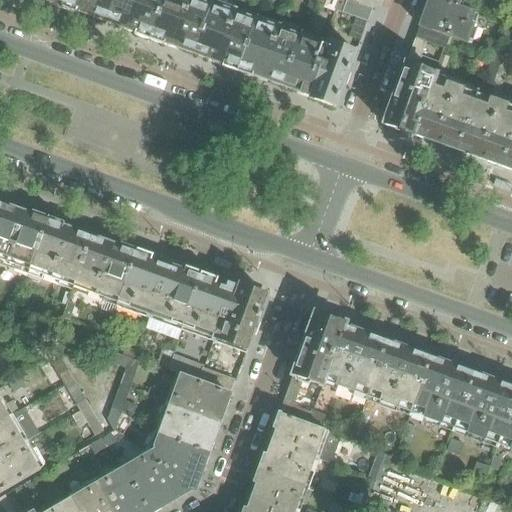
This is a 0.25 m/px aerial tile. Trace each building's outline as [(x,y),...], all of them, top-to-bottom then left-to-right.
[(62,9),(65,0),(42,0),(47,2),(47,4),(62,9)] [(106,23),(113,0),(65,0),(62,9),(76,14),(77,12),(106,23)] [(149,41),(164,0),(113,0),(106,23),(135,33),(134,36),(149,41)] [(194,55),(211,8),(191,1),(190,0),(164,0),(149,41),(164,46),(165,44),(194,55)] [(243,9),(246,1),(244,0),(238,0),(236,6),(243,9)] [(367,22),(371,11),(340,0),(337,0),(334,10),(356,18),(367,22)] [(340,0),(371,11),(374,0),(340,0)] [(475,15),(458,9),(434,0),(430,0),(420,27),(449,38),(468,45),(475,26),(471,24),(475,15)] [(434,0),(458,9),(461,0),(434,0)] [(510,9),(511,2),(511,0),(504,0),(502,6),(510,9)] [(237,73),(256,20),(213,4),(211,8),(194,55),(223,65),(222,68),(237,73)] [(282,87),(300,36),(300,35),(303,26),(287,20),(290,11),(285,9),(281,21),(282,21),(279,28),(256,20),(237,73),(252,78),(253,76),(282,87)] [(356,18),(354,24),(365,28),(367,22),(356,18)] [(354,24),(352,30),(363,34),(365,28),(354,24)] [(445,50),(449,38),(420,27),(411,52),(421,56),(426,43),(445,50)] [(352,30),(350,36),(361,40),(363,34),(352,30)] [(335,109),(356,53),(330,43),(329,46),(300,36),(282,87),(307,96),(306,98),(335,109)] [(494,52),(497,43),(486,40),(483,48),(494,52)] [(413,136),(434,79),(439,64),(421,57),(421,56),(411,52),(384,126),(399,131),(398,132),(413,137),(413,136)] [(455,151),(477,95),(434,79),(413,136),(422,139),(425,138),(442,144),(444,147),(455,151)] [(498,167),(511,132),(511,107),(477,95),(455,151),(466,155),(469,154),(486,160),(487,163),(498,167)] [(511,132),(498,167),(510,171),(511,169),(511,132)] [(0,259),(29,271),(48,218),(33,212),(31,216),(0,205),(0,259)] [(119,303),(137,251),(121,245),(120,248),(63,228),(64,224),(48,218),(29,271),(74,287),(119,303)] [(183,327),(202,274),(186,268),(185,272),(152,260),(153,256),(137,251),(119,303),(183,327)] [(247,351),(266,300),(267,297),(240,287),(239,289),(234,287),(234,286),(229,285),(229,286),(228,285),(227,287),(216,283),(218,280),(202,274),(183,327),(215,338),(247,351)] [(66,306),(71,295),(66,293),(62,305),(66,306)] [(70,321),(75,305),(68,303),(62,319),(70,321)] [(323,385),(344,326),(345,325),(330,320),(316,315),(294,374),(305,378),(323,385)] [(366,396),(386,341),(376,337),(374,337),(371,338),(355,332),(353,329),(344,326),(323,385),(325,385),(326,382),(366,396)] [(410,412),(429,357),(418,353),(415,354),(398,348),(397,345),(386,341),(366,396),(410,412)] [(63,353),(65,347),(55,343),(53,349),(63,353)] [(135,358),(137,351),(126,347),(124,354),(135,358)] [(60,358),(63,353),(53,349),(49,359),(60,358)] [(102,361),(106,351),(101,349),(97,359),(102,361)] [(107,363),(111,352),(106,351),(102,361),(107,363)] [(112,365),(116,354),(111,352),(107,363),(112,365)] [(118,367),(121,356),(116,354),(112,365),(118,367)] [(167,371),(172,358),(162,354),(157,368),(167,371)] [(122,368),(130,359),(121,356),(118,367),(122,368)] [(453,427),(473,373),(462,369),(459,370),(442,364),(440,361),(429,357),(410,412),(453,427)] [(63,363),(60,358),(49,359),(49,360),(54,368),(63,363)] [(187,366),(186,365),(184,363),(182,361),(173,358),(170,367),(185,373),(187,368),(187,366)] [(133,366),(139,363),(133,360),(130,359),(122,368),(126,370),(133,366)] [(57,373),(66,368),(63,363),(54,368),(57,373)] [(136,372),(139,363),(133,366),(126,370),(124,374),(136,372)] [(59,378),(69,372),(66,368),(57,373),(59,378)] [(228,395),(233,381),(202,370),(196,384),(228,395)] [(62,382),(71,377),(69,372),(59,378),(62,382)] [(133,381),(136,372),(124,374),(123,377),(133,381)] [(497,443),(511,401),(511,387),(505,385),(502,386),(486,380),(484,377),(473,373),(453,427),(497,443)] [(313,414),(294,407),(305,378),(294,374),(280,414),(309,425),(313,414)] [(65,387),(74,381),(73,379),(71,377),(62,382),(64,385),(65,387)] [(131,386),(133,381),(123,377),(121,382),(131,386)] [(212,441),(217,429),(224,408),(227,407),(230,400),(228,397),(229,395),(228,395),(196,384),(179,377),(157,435),(209,454),(208,453),(211,451),(214,444),(212,441)] [(68,391),(77,386),(74,381),(65,387),(68,391)] [(18,390),(13,382),(0,389),(0,390),(4,398),(18,390)] [(130,388),(131,386),(121,382),(120,385),(119,387),(129,391),(130,388)] [(70,396),(80,391),(77,386),(68,391),(70,396)] [(127,396),(129,391),(119,387),(118,393),(127,396)] [(73,401),(82,395),(80,391),(70,396),(73,401)] [(125,401),(127,396),(118,393),(116,398),(125,401)] [(76,405),(85,400),(82,395),(73,401),(76,405)] [(124,406),(125,401),(116,398),(114,403),(124,406)] [(78,410),(88,404),(85,400),(76,405),(78,410)] [(0,423),(10,418),(0,401),(0,423)] [(511,448),(511,401),(497,443),(511,448)] [(122,412),(124,406),(114,403),(112,408),(122,412)] [(133,417),(137,406),(127,403),(123,413),(133,417)] [(81,414),(91,409),(88,404),(78,410),(80,413),(81,414)] [(121,413),(122,412),(112,408),(111,410),(110,413),(120,417),(121,413)] [(84,419),(93,414),(91,409),(81,414),(84,419)] [(86,423),(84,419),(81,414),(80,413),(72,418),(79,429),(87,424),(86,423)] [(118,422),(120,417),(110,413),(108,418),(118,422)] [(87,424),(96,418),(93,414),(84,419),(86,423),(87,424)] [(306,486),(315,459),(325,431),(309,425),(280,414),(275,429),(277,430),(267,458),(264,457),(260,470),(306,486)] [(29,451),(25,443),(10,418),(0,423),(0,493),(46,466),(35,448),(29,451)] [(89,428),(99,423),(96,418),(87,424),(89,428)] [(114,432),(118,422),(108,418),(107,421),(114,432)] [(92,433),(101,427),(99,423),(89,428),(92,433)] [(409,442),(414,428),(407,425),(401,439),(409,442)] [(95,438),(104,432),(101,427),(92,433),(95,438)] [(32,441),(42,434),(39,428),(28,435),(32,441)] [(357,428),(353,439),(367,444),(371,433),(357,428)] [(120,443),(112,433),(103,441),(111,451),(120,443)] [(194,490),(203,467),(206,465),(208,458),(207,455),(209,454),(157,435),(153,446),(157,452),(125,470),(148,511),(157,511),(161,510),(162,507),(191,489),(194,490)] [(106,448),(101,440),(89,447),(94,455),(106,448)] [(382,485),(390,459),(378,455),(369,480),(382,485)] [(498,472),(502,460),(494,457),(490,469),(498,472)] [(70,471),(64,462),(52,468),(58,478),(70,471)] [(148,511),(125,470),(72,501),(77,511),(148,511)] [(296,511),(306,486),(260,470),(255,483),(258,484),(248,511),(245,511),(244,511),(296,511)] [(373,510),(382,485),(369,480),(360,505),(373,510)] [(37,492),(30,482),(26,484),(32,495),(37,492)] [(14,511),(6,496),(0,499),(0,503),(4,511),(14,511)] [(77,511),(72,501),(52,511),(77,511)]
